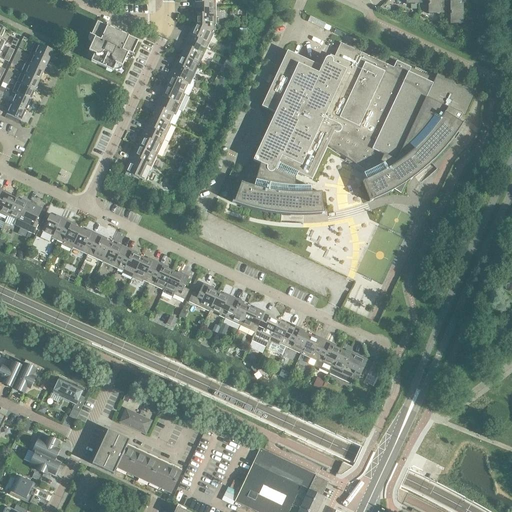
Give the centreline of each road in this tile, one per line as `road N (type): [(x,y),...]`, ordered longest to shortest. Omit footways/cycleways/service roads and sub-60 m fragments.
road 1 (residential): [(387,346),(82,205)]
road 2 (secondary): [(511,158),(411,405)]
road 3 (secondary): [(411,405),(511,190)]
road 4 (residential): [(82,205),(159,20)]
